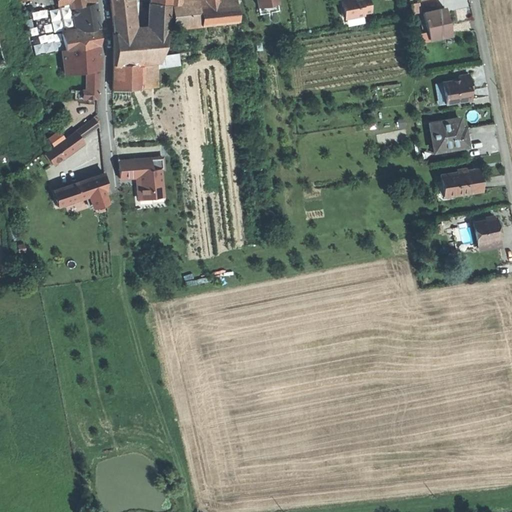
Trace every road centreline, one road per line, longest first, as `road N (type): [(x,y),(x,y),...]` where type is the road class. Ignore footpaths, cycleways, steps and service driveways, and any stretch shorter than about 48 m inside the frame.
road 1 (residential): [(111,192),(98,0)]
road 2 (residential): [(475,0),(511,186)]
